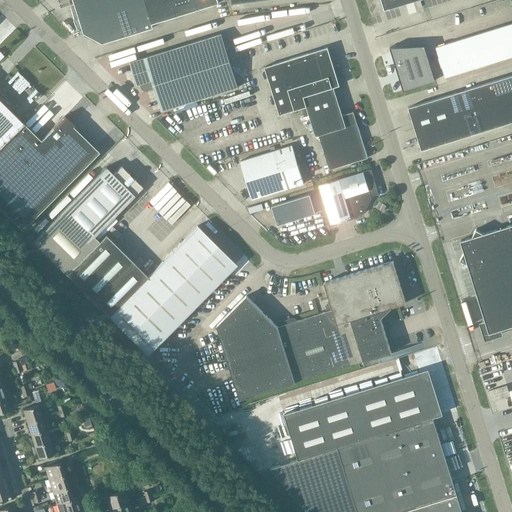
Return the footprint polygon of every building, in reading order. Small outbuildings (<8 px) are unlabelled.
[(218,0),(73,0),(84,33),(103,43),(154,28),(152,24),(219,3),(218,0)] [(381,0),(385,10),(417,0),(381,0)] [(511,23),(436,47),(445,77),(511,56),(511,23)] [(239,32),(241,43),(268,38),(266,27),(239,32)] [(225,45),(179,59),(176,48),(130,62),(137,85),(140,84),(141,88),(145,91),(155,88),(162,111),(238,87),(225,45)] [(402,47),(390,47),(395,64),(395,65),(403,91),(436,81),(425,45),(403,46),(402,46),(402,47)] [(340,86),(328,47),(265,67),(280,115),(302,108),(305,117),(309,115),(316,136),(319,135),(330,170),(368,158),(354,112),(343,115),(334,87),(340,86)] [(108,79),(114,85),(118,81),(111,75),(108,79)] [(511,75),(408,108),(415,129),(422,150),(511,122),(511,75)] [(123,86),(119,90),(133,104),(137,100),(123,86)] [(227,97),(253,91),(252,87),(226,93),(227,97)] [(41,140),(23,123),(0,146),(0,208),(22,230),(99,152),(73,126),(74,125),(72,123),(65,116),(64,118),(63,117),(41,140)] [(252,200),(304,184),(293,145),(240,161),(252,200)] [(106,167),(33,241),(95,302),(134,263),(105,235),(99,241),(93,236),(142,187),(121,166),(113,174),(106,167)] [(332,224),(364,214),(372,199),(371,197),(379,195),(371,170),(339,180),(339,179),(320,185),(332,224)] [(450,192),(460,191),(459,184),(450,184),(450,192)] [(272,206),(278,225),(316,213),(310,194),(272,206)] [(384,212),(386,208),(387,206),(380,202),(377,208),(384,212)] [(464,252),(460,260),(468,264),(489,333),(511,326),(511,224),(484,233),(476,229),(472,237),(461,241),(464,252)] [(198,226),(109,316),(147,354),(236,264),(198,226)] [(394,261),(324,282),(333,310),(278,327),(247,296),(217,326),(240,400),(392,353),(381,318),(392,307),(407,303),(394,261)] [(26,357),(18,360),(19,361),(20,366),(25,364),(28,364),(28,363),(26,357)] [(418,373),(419,376),(287,417),(286,413),(284,414),(299,459),(338,447),(338,448),(339,448),(358,511),(462,511),(419,372),(418,373)] [(507,385),(488,391),(491,402),(510,396),(507,385)] [(0,398),(0,412),(0,413),(3,412),(9,410),(5,397),(0,398)] [(29,407),(23,409),(27,422),(42,417),(38,405),(32,407),(32,406),(29,407)] [(46,416),(42,417),(27,422),(31,434),(46,429),(50,428),(46,416)] [(31,434),(35,446),(50,441),(46,429),(31,434)] [(54,454),(50,441),(35,446),(39,458),(45,456),(45,457),(48,456),(54,454)] [(0,500),(0,501),(0,500),(10,497),(11,499),(16,498),(13,490),(5,493),(1,479),(9,476),(5,466),(0,467),(0,453),(1,453),(0,449),(0,500)] [(49,480),(66,474),(62,462),(58,463),(58,462),(56,463),(45,467),(49,480)] [(49,480),(52,492),(70,486),(66,474),(49,480)] [(56,504),(61,502),(74,498),(73,498),(70,486),(52,492),(56,504)] [(110,495),(114,508),(129,503),(125,490),(119,492),(116,493),(110,495)] [(58,511),(72,511),(81,509),(77,497),(73,498),(74,498),(61,502),(56,504),(58,511)] [(114,508),(115,511),(132,511),(129,503),(114,508)]
